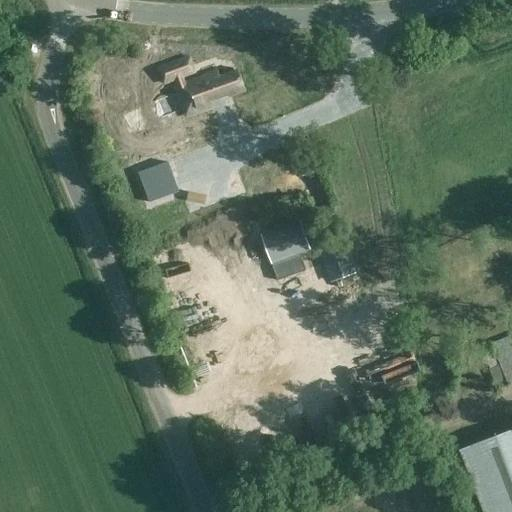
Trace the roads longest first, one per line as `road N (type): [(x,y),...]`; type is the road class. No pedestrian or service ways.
road 1 (tertiary): [(204,511),(49,119),(48,78),(69,0)]
road 2 (tertiary): [(78,0),(215,17),(344,16),(455,0)]
